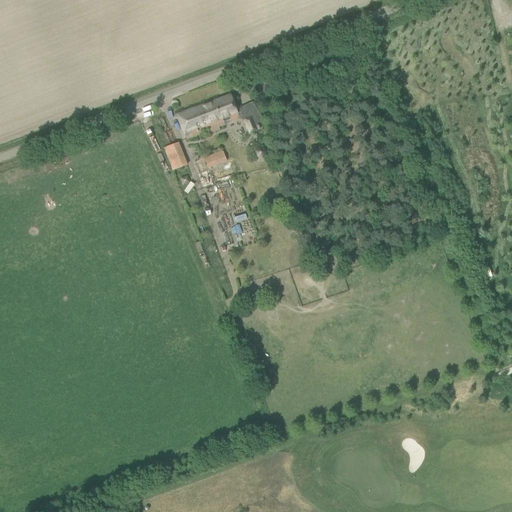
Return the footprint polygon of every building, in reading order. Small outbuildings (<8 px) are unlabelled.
[(184,114),(188,123),(192,136),(225,124),(223,117),(236,112),(234,106),(230,96),(184,114)] [(251,117),(243,120),(248,134),(257,130),(251,117)] [(172,171),(188,166),(178,143),(163,149),(172,171)] [(227,162),(222,151),(203,160),(208,170),(227,162)] [(237,226),(231,227),(233,234),(242,233),(242,229),(250,227),(248,214),(235,216),(237,226)]
